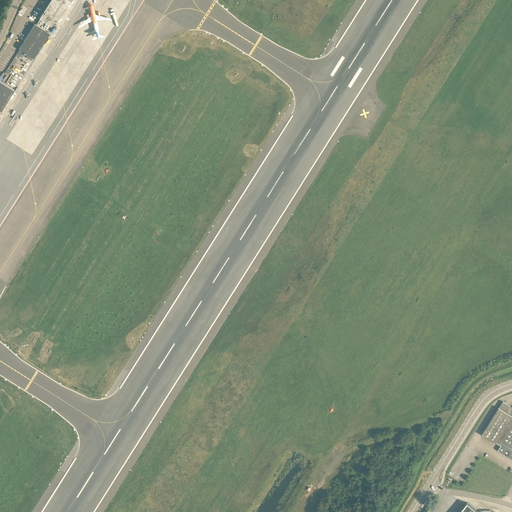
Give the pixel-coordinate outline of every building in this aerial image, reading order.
[(37,25),(47,31),(50,25),(51,25),(54,21),(56,22),(70,0),(50,0),(39,18),(40,18),(37,25)] [(35,24),(21,45),(19,49),(34,59),(50,33),(47,31),(37,25),(35,24)] [(10,87),(0,80),(0,109),(1,110),(14,90),(10,87)] [(511,407),(503,402),(499,408),(498,408),(482,435),(496,443),(501,446),(498,451),(511,459),(511,407)] [(478,511),(468,503),(460,511),(478,511)]
